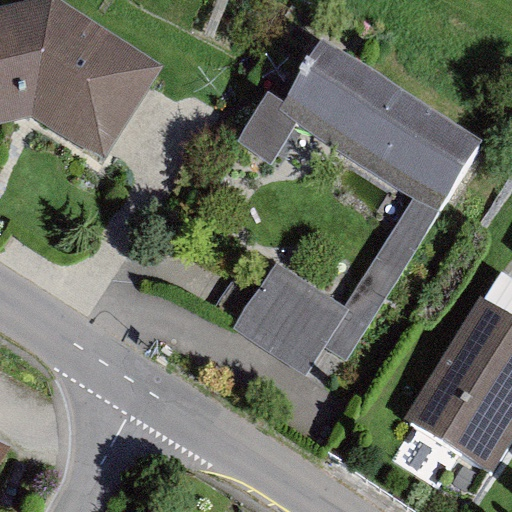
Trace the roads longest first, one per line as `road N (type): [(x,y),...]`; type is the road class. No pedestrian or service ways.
road 1 (tertiary): [(153,396),(327,511)]
road 2 (tertiary): [(0,298),(153,396)]
road 3 (residential): [(153,396),(93,511)]
